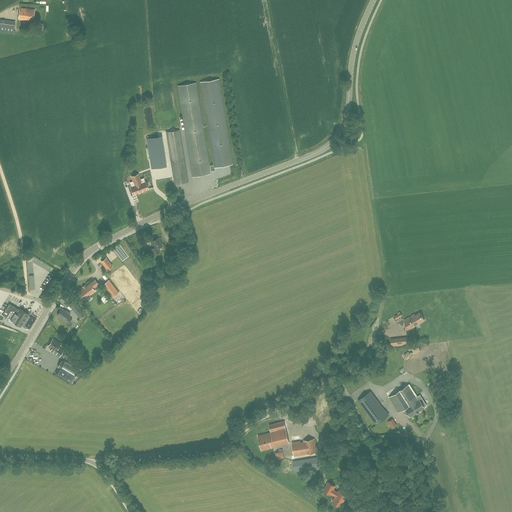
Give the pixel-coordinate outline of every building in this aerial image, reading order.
[(33,21),(35,10),(20,8),(19,19),(33,21)] [(0,20),(0,22),(0,30),(14,33),(15,22),(0,20)] [(218,79),(213,80),(207,81),(201,82),(214,165),(210,165),(211,171),(215,170),(215,167),(232,164),(218,79)] [(178,86),(193,176),(211,173),(196,83),(178,86)] [(166,132),(175,184),(189,182),(180,129),(166,132)] [(150,162),(151,168),(158,167),(163,167),(162,156),(150,158),(150,162)] [(131,189),(134,197),(140,195),(143,193),(149,191),(148,189),(147,186),(146,183),(145,184),(145,183),(142,184),(141,181),(139,176),(132,179),(134,183),(135,186),(132,187),(132,188),(131,189)] [(153,193),(140,197),(145,215),(158,211),(153,193)] [(68,209),(72,216),(76,214),(72,206),(68,209)] [(98,208),(76,220),(83,233),(105,222),(98,208)] [(63,211),(50,217),(66,245),(69,243),(55,217),(60,214),(64,221),(67,219),(63,211)] [(158,248),(162,245),(158,238),(151,241),(153,244),(152,245),(154,248),(151,250),(153,255),(160,252),(158,248)] [(107,270),(113,265),(107,257),(102,261),(106,266),(105,266),(107,270)] [(112,267),(113,269),(111,270),(118,280),(124,275),(115,264),(112,267)] [(109,280),(104,284),(113,296),(118,293),(109,280)] [(98,285),(94,281),(84,288),(79,292),(84,299),(95,291),(93,288),(98,285)] [(85,315),(82,312),(73,300),(68,304),(80,319),(85,315)] [(20,309),(20,310),(9,303),(2,315),(13,321),(21,326),(29,314),(20,309)] [(67,322),(70,318),(68,316),(70,313),(66,311),(62,309),(57,315),(67,322)] [(415,327),(415,326),(424,320),(420,313),(415,316),(414,314),(411,316),(409,318),(409,317),(404,320),(407,326),(405,327),(408,331),(415,327)] [(52,340),(51,340),(50,342),(51,343),(48,346),(52,349),(51,351),(58,355),(62,349),(58,347),(61,343),(53,339),(52,340)] [(55,372),(70,381),(72,377),(73,378),(76,372),(78,368),(63,358),(61,362),(60,362),(56,367),(57,368),(55,372)] [(399,413),(405,408),(410,417),(425,407),(425,406),(427,405),(422,398),(420,400),(420,399),(419,399),(410,384),(389,397),(399,413)] [(381,414),(385,411),(370,391),(358,400),(376,425),(384,419),(381,414)] [(310,418),(312,410),(293,405),(290,419),(308,424),(309,418),(310,418)] [(243,426),(250,421),(248,418),(240,423),(243,426)] [(388,422),(392,429),(398,426),(394,419),(388,422)] [(271,432),(286,429),(284,421),(269,424),(271,432)] [(286,429),(271,432),(258,435),(262,450),(272,448),(272,447),(289,443),(286,429)] [(306,454),(317,452),(314,439),(303,441),(304,442),(300,442),(300,441),(292,443),(294,456),(302,455),(302,453),(306,453),(306,454)] [(294,472),(319,467),(317,457),(293,461),(294,472)] [(333,495),(335,492),(333,490),(335,486),(328,482),(323,490),(330,494),(331,493),(333,495)] [(333,495),(335,496),(332,501),(340,506),(347,495),(339,490),(337,493),(335,492),(333,495)]
